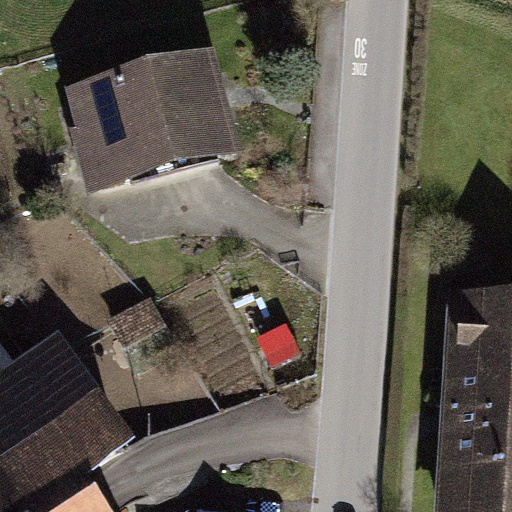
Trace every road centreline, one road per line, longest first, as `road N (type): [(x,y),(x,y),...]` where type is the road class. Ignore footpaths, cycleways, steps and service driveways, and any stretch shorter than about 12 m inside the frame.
road 1 (tertiary): [(379,0),(343,511)]
road 2 (unknown): [(351,445),(211,445),(191,453),(169,511)]
